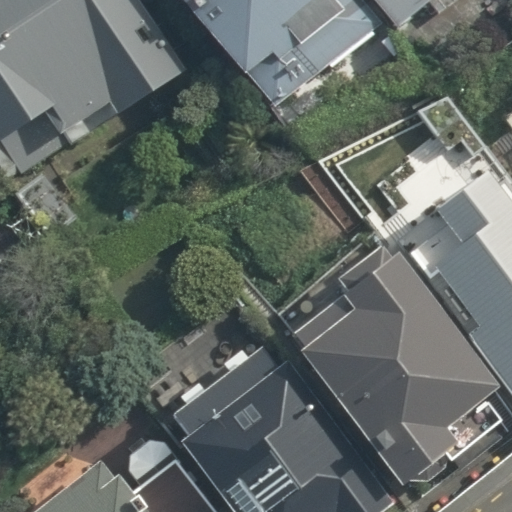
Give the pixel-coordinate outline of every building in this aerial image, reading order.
[(177,60),(137,0),(0,0),(0,138),(44,110),(61,136),(177,60)] [(392,23),(374,0),(209,0),(286,102),(392,23)] [(374,0),(392,23),(423,0),(374,0)] [(511,187),(503,176),(399,254),(503,390),(511,383),(511,187)] [(283,342),(413,511),(416,511),(511,439),(511,401),(503,390),(399,254),(283,342)] [(413,511),(283,342),(164,432),(224,510),(225,511),(413,511)] [(221,511),(150,511),(100,446),(13,511),(225,511),(224,510),(221,511)]
